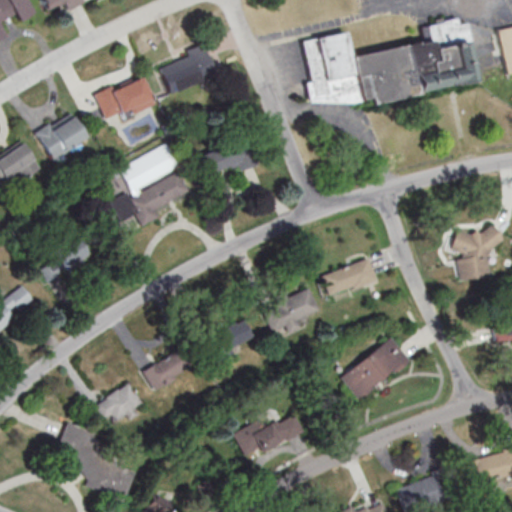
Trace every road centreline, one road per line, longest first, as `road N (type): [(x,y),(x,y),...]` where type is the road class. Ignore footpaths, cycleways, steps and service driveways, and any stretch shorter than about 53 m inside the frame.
road 1 (residential): [(511,161),(319,210),(266,233),(107,319),(0,404)]
road 2 (residential): [(511,399),(356,449),(245,511)]
road 3 (residential): [(473,407),(381,192)]
road 4 (residential): [(319,210),(229,0)]
road 5 (residential): [(184,0),(0,95)]
